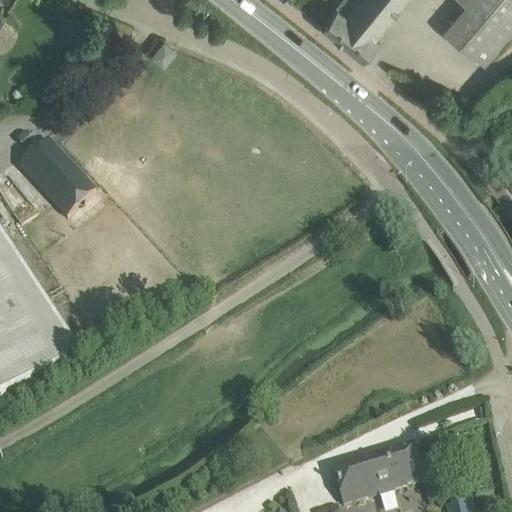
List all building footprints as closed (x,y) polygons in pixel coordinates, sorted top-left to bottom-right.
[(511,0),(355,0),(344,13),(337,8),(335,11),(322,27),(364,60),(379,41),(375,38),(406,0),(462,0),(466,4),(445,30),(486,63),(498,47),(511,29),(511,0)] [(154,55),(164,63),(174,51),(165,43),(154,55)] [(20,167),(68,219),(96,192),(48,141),(20,167)] [(0,403),(80,351),(0,229),(0,403)] [(333,470),(344,506),(425,482),(414,446),(333,470)] [(474,511),(471,501),(446,507),(447,511),(474,511)]
